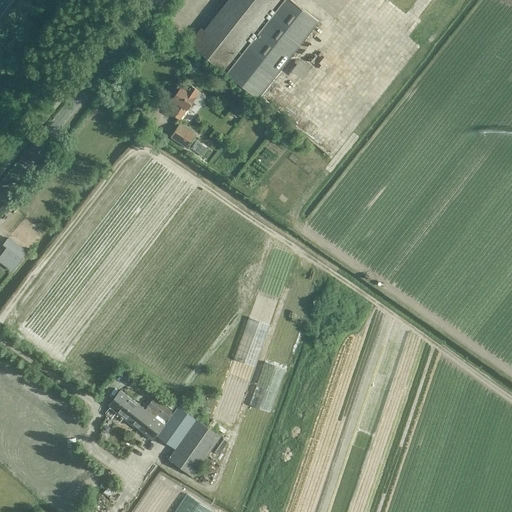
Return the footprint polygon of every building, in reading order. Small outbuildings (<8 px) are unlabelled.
[(201,28),(188,44),(258,99),(319,22),(291,0),(228,0),(204,31),(201,28)] [(303,88),(332,108),(346,90),(348,91),(367,64),(344,48),(319,84),(310,77),(303,88)] [(303,80),(312,69),(301,60),(292,71),(303,80)] [(180,120),(187,110),(188,110),(193,102),(199,106),(206,96),(199,91),(191,85),(187,92),(180,87),(172,100),(177,103),(170,113),(180,120)] [(170,137),(187,148),(196,135),(179,124),(170,137)] [(287,147),(290,144),(284,139),(281,143),(287,147)] [(196,141),(191,149),(203,157),(208,149),(196,141)] [(0,261),(12,270),(27,251),(9,238),(4,244),(7,247),(0,257),(0,261)] [(279,381),(284,367),(265,360),(263,366),(275,370),(272,379),(279,381)] [(234,422),(248,380),(228,373),(214,415),(234,422)] [(123,386),(120,390),(109,406),(136,427),(147,411),(123,393),(127,389),(123,386)] [(152,440),(156,435),(177,407),(174,405),(170,409),(163,403),(154,397),(147,407),(155,413),(153,416),(147,411),(136,427),(152,440)] [(156,435),(175,449),(168,459),(193,476),(221,437),(196,419),(190,414),(188,416),(177,407),(156,435)]
